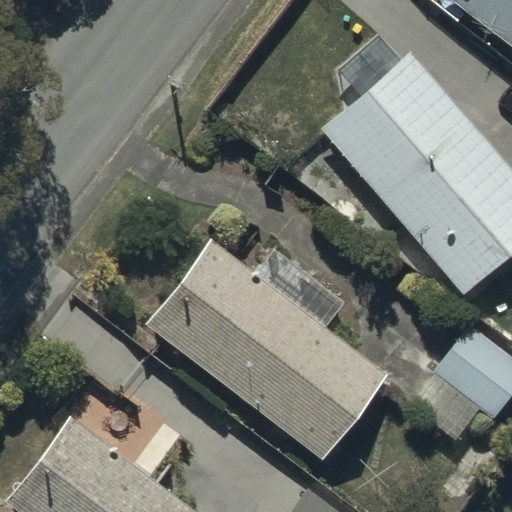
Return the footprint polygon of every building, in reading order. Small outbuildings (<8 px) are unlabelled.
[(511,0),(439,0),(437,3),(511,60),(511,0)] [(511,188),(405,65),(317,140),(460,306),(511,260),(511,188)] [(205,251),(141,333),(317,471),(382,388),(315,335),(334,312),(269,262),(250,286),(205,251)] [(511,371),(467,335),(431,379),(489,426),(511,398),(511,371)] [(179,511),(67,426),(2,511),(3,511),(179,511)] [(334,511),(306,490),(288,511),(334,511)]
